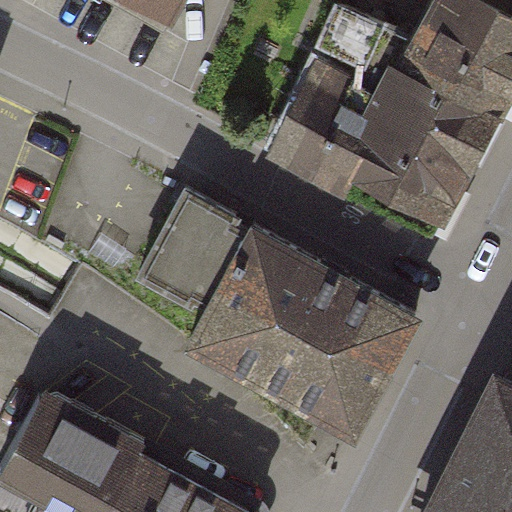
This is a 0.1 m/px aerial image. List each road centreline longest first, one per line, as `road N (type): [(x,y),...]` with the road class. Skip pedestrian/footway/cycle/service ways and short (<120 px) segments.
road 1 (residential): [(0,39),(478,304)]
road 2 (residential): [(478,304),(373,511)]
